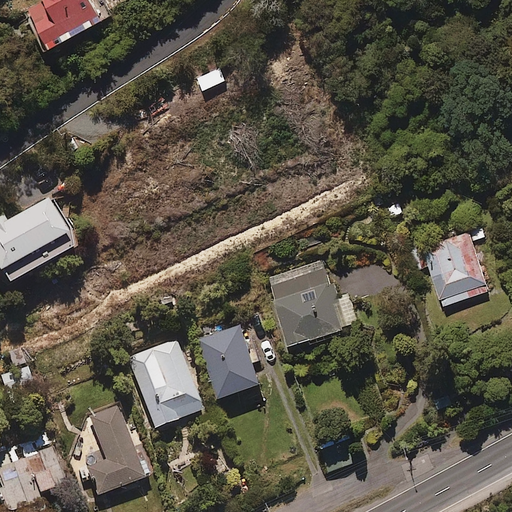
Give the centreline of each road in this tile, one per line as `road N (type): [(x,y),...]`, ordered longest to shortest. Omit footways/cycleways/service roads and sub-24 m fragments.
road 1 (residential): [(0,154),(228,0)]
road 2 (residential): [(293,511),(389,470),(419,467),(461,479)]
